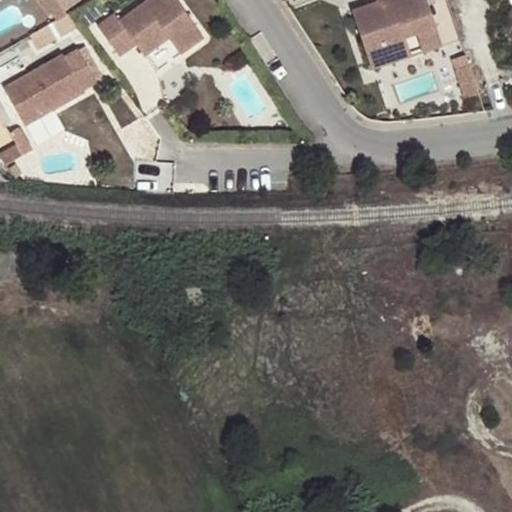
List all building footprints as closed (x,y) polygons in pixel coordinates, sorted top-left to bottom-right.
[(58,7),(52,0),(34,0),(47,17),(49,14),(58,7)] [(179,57),(202,39),(171,0),(149,0),(117,24),(112,17),(95,29),(117,59),(133,47),(142,58),(161,44),(158,41),(164,36),(167,40),(179,57)] [(433,31),(422,0),(380,0),(373,2),(374,6),(349,14),(366,68),(406,55),(402,42),(413,38),(433,31)] [(49,14),(55,21),(65,16),(58,7),(49,14)] [(438,49),(433,31),(413,38),(419,55),(438,49)] [(161,44),(167,40),(164,36),(158,41),(161,44)] [(78,89),(92,82),(76,51),(62,58),(61,55),(0,85),(19,124),(80,92),(78,89)] [(408,60),(406,55),(366,68),(368,72),(408,60)] [(462,103),(476,98),(467,71),(453,76),(462,103)] [(39,142),(67,127),(58,111),(31,125),(39,142)] [(0,148),(0,161),(17,153),(12,143),(0,148)]
